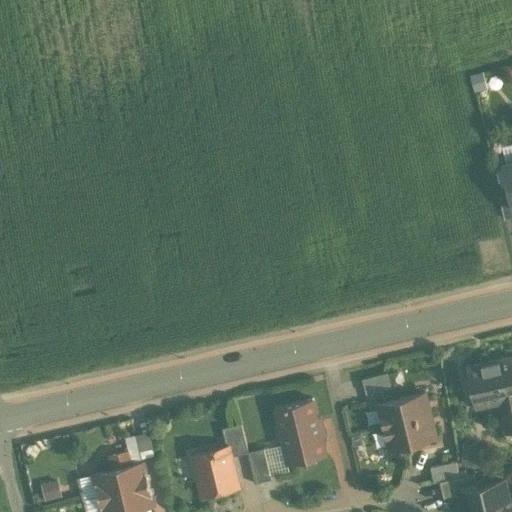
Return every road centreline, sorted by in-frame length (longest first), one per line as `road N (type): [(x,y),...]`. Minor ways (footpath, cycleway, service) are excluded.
road 1 (tertiary): [(0,418),(511,296)]
road 2 (residential): [(412,511),(391,499),(353,497),(266,511)]
